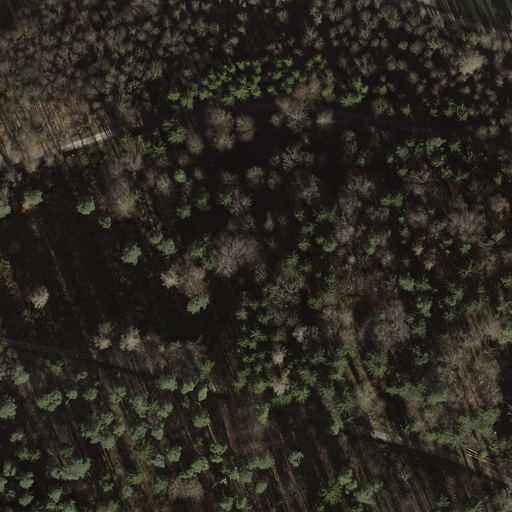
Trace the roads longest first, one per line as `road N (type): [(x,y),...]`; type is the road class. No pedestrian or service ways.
road 1 (track): [(0,339),(246,395),(511,484)]
road 2 (track): [(511,159),(418,129),(273,105),(116,129),(0,167)]
road 3 (track): [(511,39),(385,0)]
